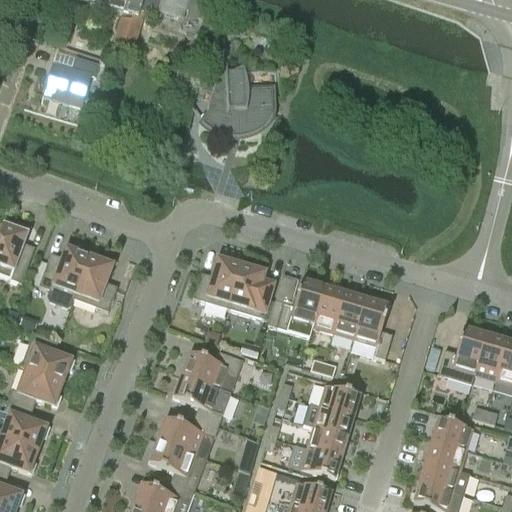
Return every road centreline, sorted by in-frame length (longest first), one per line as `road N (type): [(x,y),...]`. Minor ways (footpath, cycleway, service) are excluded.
road 1 (residential): [(437,280),(203,209),(186,213),(168,241)]
road 2 (residential): [(69,511),(168,241)]
road 3 (residential): [(367,511),(437,280)]
road 4 (residential): [(168,241),(0,179)]
road 5 (residential): [(474,291),(511,146)]
